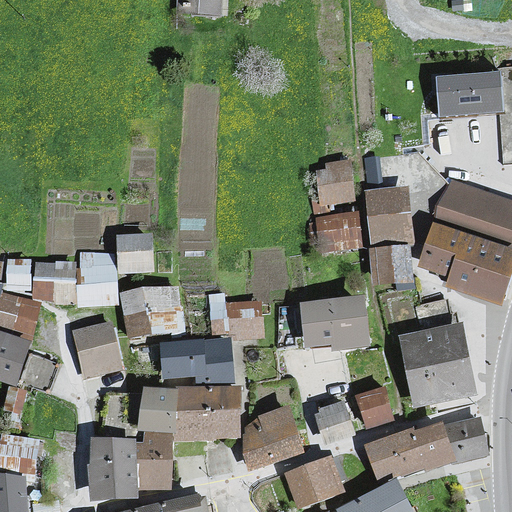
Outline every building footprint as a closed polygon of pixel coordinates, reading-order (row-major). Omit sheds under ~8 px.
[(179,0),(178,20),(229,22),(229,0),(179,0)] [(506,77),(441,84),(446,122),(511,115),(506,77)] [(355,166),(319,171),(325,207),(360,201),(355,166)] [(449,289),(506,310),(511,293),(511,206),(453,184),(421,268),(452,279),(449,289)] [(411,189),(366,194),(372,244),(417,239),(411,189)] [(361,219),(316,224),(319,249),(364,244),(361,219)] [(124,278),(161,276),(159,241),(122,243),(124,278)] [(413,252),(373,256),(377,289),(416,285),(413,252)] [(117,257),(82,259),(85,307),(120,304),(117,257)] [(32,261),(9,263),(11,297),(34,295),(32,261)] [(77,263),(37,266),(39,303),(80,301),(77,263)] [(182,291),(127,297),(131,340),(186,335),(182,291)] [(228,294),(208,297),(214,335),(234,332),(228,294)] [(43,310),(7,301),(0,329),(0,332),(36,341),(43,310)] [(272,301),(235,303),(237,340),(273,339),(272,301)] [(373,304),(305,312),(310,349),(377,342),(373,304)] [(115,323),(73,333),(86,385),(127,374),(115,323)] [(466,329),(403,341),(417,409),(480,397),(466,329)] [(0,339),(0,382),(23,389),(35,349),(0,339)] [(237,340),(165,348),(168,386),(238,380),(237,340)] [(40,352),(30,372),(47,380),(56,360),(40,352)] [(390,390),(359,400),(370,434),(400,424),(390,390)] [(130,420),(132,392),(111,391),(110,418),(130,420)] [(244,393),(186,392),(185,440),(243,441),(244,393)] [(181,397),(146,395),(145,432),(179,434),(181,397)] [(344,406),(318,414),(327,442),(353,434),(344,406)] [(245,425),(257,465),(306,451),(294,411),(245,425)] [(489,455),(482,417),(445,424),(455,456),(456,462),(489,455)] [(418,431),(368,452),(382,486),(455,456),(457,455),(445,424),(443,421),(418,431)] [(47,444),(2,437),(0,450),(0,471),(42,478),(47,444)] [(136,442),(97,445),(100,496),(140,493),(136,442)] [(177,443),(146,443),(146,489),(177,489),(177,443)] [(333,462),(288,480),(301,511),(303,511),(347,495),(333,462)] [(34,511),(30,479),(0,482),(0,511),(34,511)] [(415,511),(401,483),(343,511),(415,511)] [(201,511),(199,502),(153,511),(201,511)] [(62,511),(61,503),(34,507),(35,511),(62,511)]
